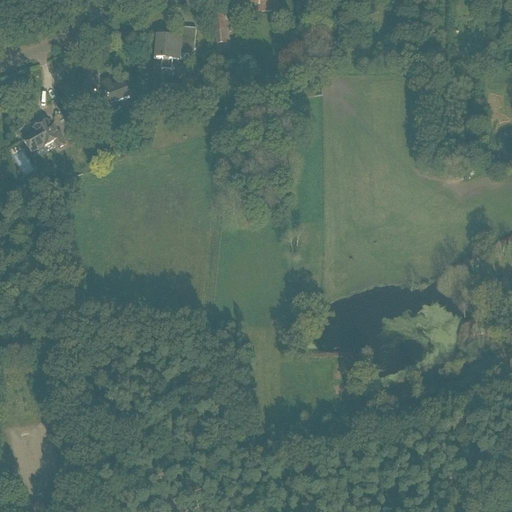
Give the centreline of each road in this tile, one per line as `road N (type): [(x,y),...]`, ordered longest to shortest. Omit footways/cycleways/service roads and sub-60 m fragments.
road 1 (track): [(242,475),(215,360),(87,343)]
road 2 (track): [(242,475),(327,466),(433,434)]
road 3 (track): [(87,343),(231,473)]
road 4 (residential): [(0,64),(139,0)]
road 5 (track): [(107,511),(189,469),(231,473)]
